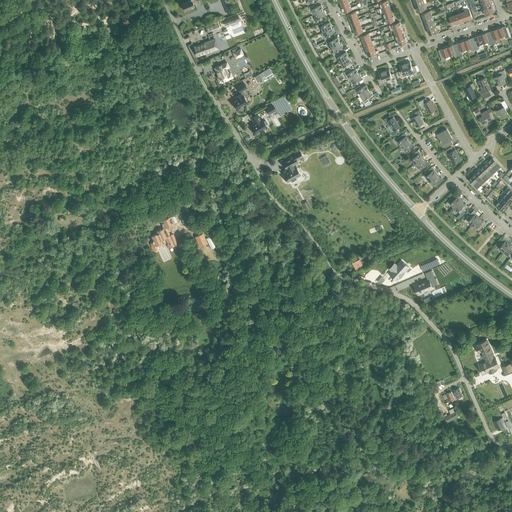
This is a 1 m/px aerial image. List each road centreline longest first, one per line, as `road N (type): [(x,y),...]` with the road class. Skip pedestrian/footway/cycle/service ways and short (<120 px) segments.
road 1 (unclassified): [(163,0),(191,63),(274,200),(344,279),(413,304),(450,347),(490,437),(511,451)]
road 2 (tertiary): [(417,212),(323,93),(274,0)]
road 3 (tertiary): [(511,295),(417,212)]
